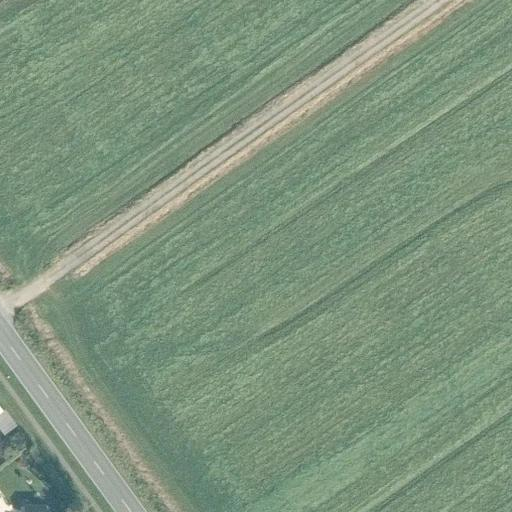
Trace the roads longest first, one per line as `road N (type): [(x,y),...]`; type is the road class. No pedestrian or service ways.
road 1 (track): [(0,306),(440,0)]
road 2 (secondary): [(132,511),(0,329)]
